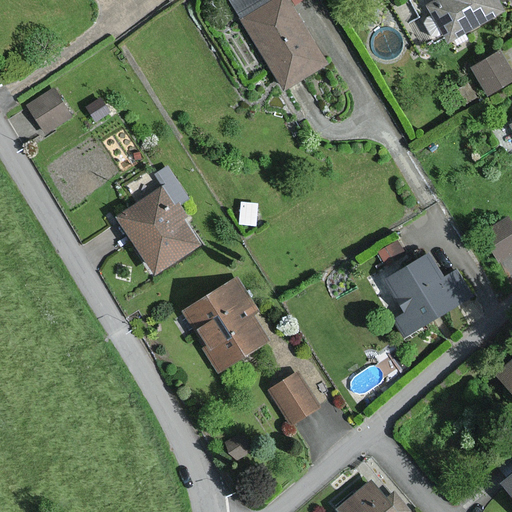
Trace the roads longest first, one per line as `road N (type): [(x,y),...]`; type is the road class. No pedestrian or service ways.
road 1 (unclassified): [(0,134),(176,425),(205,511)]
road 2 (residential): [(368,433),(511,305)]
road 3 (residential): [(275,511),(368,433)]
